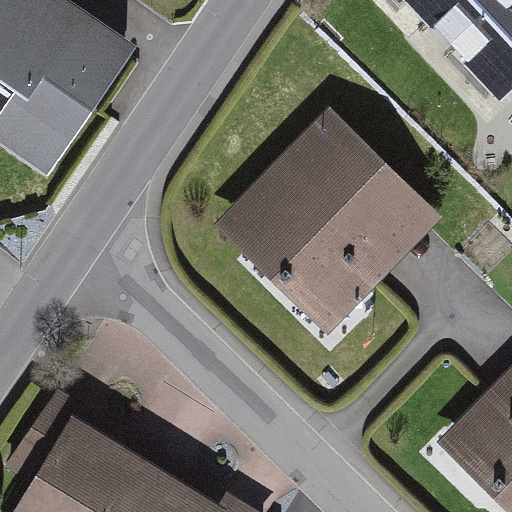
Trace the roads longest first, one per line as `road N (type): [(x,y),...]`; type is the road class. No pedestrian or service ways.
road 1 (residential): [(87,253),(362,511)]
road 2 (residential): [(253,0),(87,253)]
road 3 (residential): [(87,253),(0,368)]
